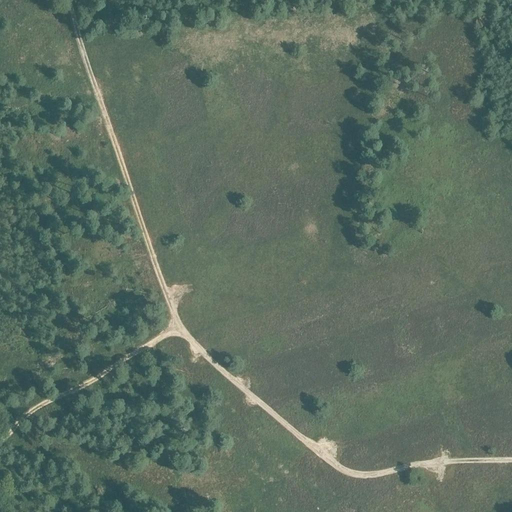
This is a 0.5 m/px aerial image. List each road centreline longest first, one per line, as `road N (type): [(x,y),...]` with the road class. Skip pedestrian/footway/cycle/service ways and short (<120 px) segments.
road 1 (track): [(65,0),(178,333),(140,345),(0,433)]
road 2 (track): [(511,459),(353,474),(178,333)]
